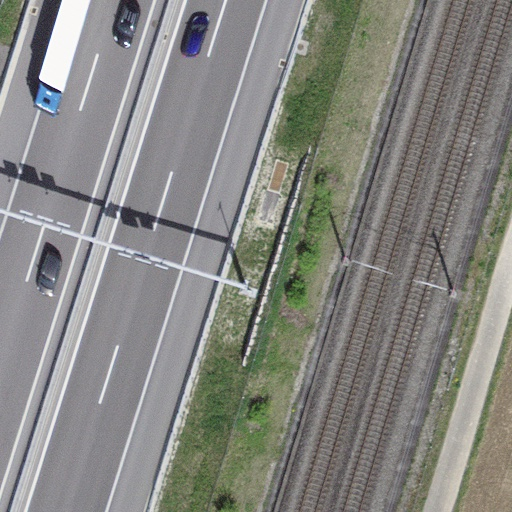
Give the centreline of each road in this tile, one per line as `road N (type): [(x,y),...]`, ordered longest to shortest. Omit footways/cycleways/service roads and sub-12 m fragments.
road 1 (motorway): [(65,511),(225,0)]
road 2 (motorway): [(114,0),(0,366)]
road 3 (track): [(437,511),(511,264)]
